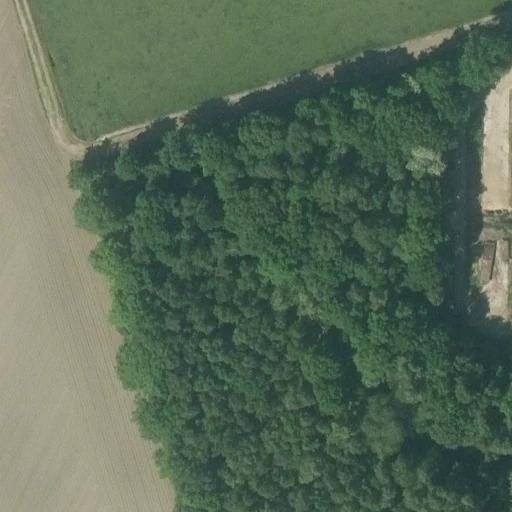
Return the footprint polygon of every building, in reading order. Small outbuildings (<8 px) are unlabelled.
[(424,176),(424,191),(438,192),(438,177),(424,176)] [(487,219),(493,235),(511,228),(511,213),(511,211),(487,219)] [(442,231),(442,244),(450,244),(451,231),(442,231)] [(439,274),(440,257),(425,255),(423,273),(439,274)] [(443,293),(460,290),(458,275),(441,277),(443,293)]
